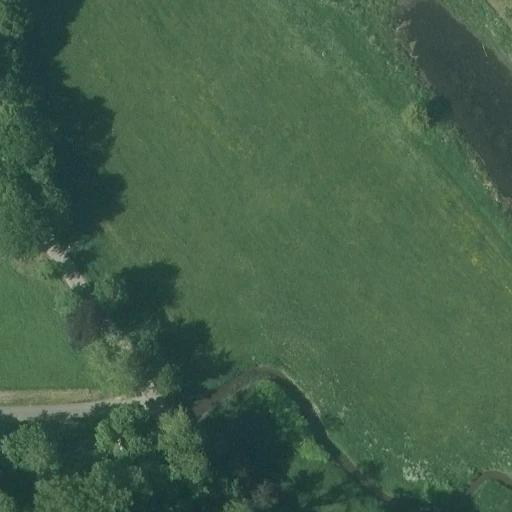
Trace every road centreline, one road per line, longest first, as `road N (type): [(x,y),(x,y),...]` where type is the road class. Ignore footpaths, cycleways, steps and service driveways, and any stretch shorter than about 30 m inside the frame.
road 1 (unclassified): [(152,397),(92,314),(19,168),(0,94)]
road 2 (unclassified): [(0,415),(41,417),(152,397)]
road 3 (unclassified): [(255,511),(152,397)]
